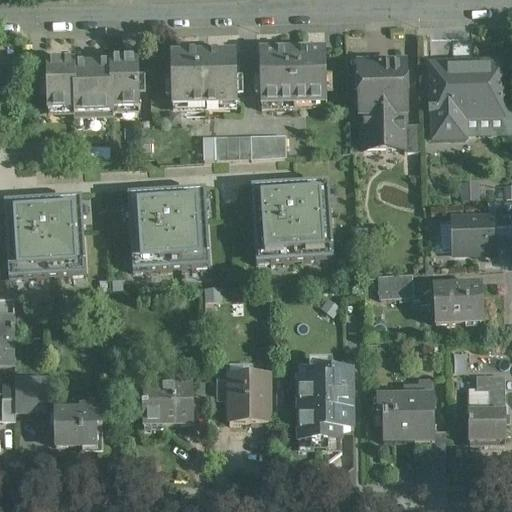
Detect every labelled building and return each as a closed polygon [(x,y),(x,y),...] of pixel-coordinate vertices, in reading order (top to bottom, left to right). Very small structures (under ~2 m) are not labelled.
[(325,53),(260,55),(261,107),(326,105),(325,53)] [(235,56),(170,57),(172,109),(237,108),(235,56)] [(109,67),(75,68),(75,64),(46,65),(47,113),(73,112),(74,116),(113,115),(113,111),(139,111),(138,62),(109,63),(109,67)] [(502,68),(460,69),(460,67),(430,68),(431,112),(428,112),(428,117),(432,117),(433,143),(464,142),(463,122),(504,121),(502,68)] [(405,68),(359,70),(360,118),(362,118),(363,153),(404,152),(405,152),(404,129),(404,116),(406,116),(405,68)] [(419,128),(404,129),(405,152),(404,152),(404,156),(420,156),(419,128)] [(203,164),(287,161),(287,138),(202,141),(203,164)] [(335,262),(329,185),(251,191),(256,268),(335,262)] [(205,193),(127,199),(133,276),(210,271),(205,193)] [(82,202),(4,207),(9,284),(86,279),(82,202)] [(511,206),(494,207),(495,230),(511,230),(511,206)] [(491,222),(453,223),(454,259),(492,258),(491,222)] [(413,278),(379,280),(379,302),(414,301),(413,278)] [(481,289),(433,291),(435,330),(483,327),(481,289)] [(0,370),(15,371),(14,320),(0,319),(0,370)] [(205,400),(205,369),(190,370),(190,390),(193,390),(193,400),(205,400)] [(353,374),(336,374),(309,374),(309,377),(309,378),(309,383),(300,383),(297,383),(297,406),(297,423),(298,446),(318,446),(341,446),(341,434),(353,434),(353,431),(353,422),(353,421),(353,414),(353,396),(353,387),(353,386),(353,377),(353,374)] [(268,380),(229,380),(229,384),(229,408),(229,429),(268,429),(268,380)] [(46,381),(15,381),(15,402),(15,416),(46,416),(46,381)] [(505,395),(504,381),(476,381),(476,392),(477,395),(505,395)] [(229,408),(229,384),(216,384),(216,408),(229,408)] [(419,385),(419,393),(403,394),(403,400),(376,400),(376,421),(375,421),(375,427),(383,427),(383,447),(429,447),(434,447),(434,436),(433,385),(419,385)] [(193,400),(193,390),(190,390),(143,391),(143,407),(142,407),(142,429),(143,429),(143,427),(162,427),(162,429),(193,429),(193,400)] [(505,395),(477,395),(476,392),(468,392),(469,447),(505,446),(505,415),(505,395)] [(15,416),(15,402),(7,402),(7,428),(15,428),(15,416)] [(102,432),(102,410),(80,410),(80,414),(54,414),(55,452),(95,451),(95,432),(102,432)] [(445,436),(434,436),(434,447),(429,447),(429,462),(445,462),(445,436)]
